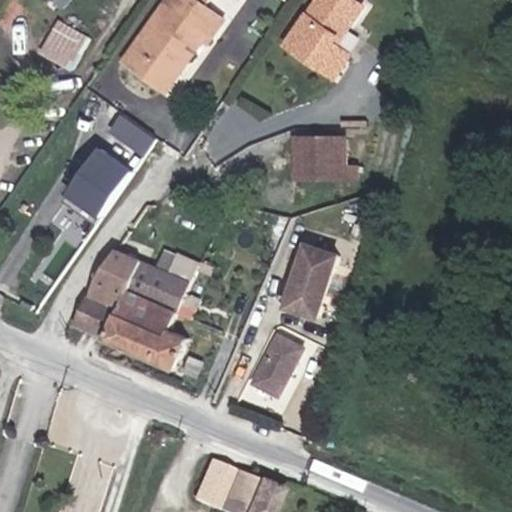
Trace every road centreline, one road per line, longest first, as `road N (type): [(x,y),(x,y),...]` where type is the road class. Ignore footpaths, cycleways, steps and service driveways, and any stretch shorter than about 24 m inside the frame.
road 1 (residential): [(415,511),(55,360)]
road 2 (residential): [(55,360),(6,511)]
road 3 (unknown): [(124,389),(86,511)]
